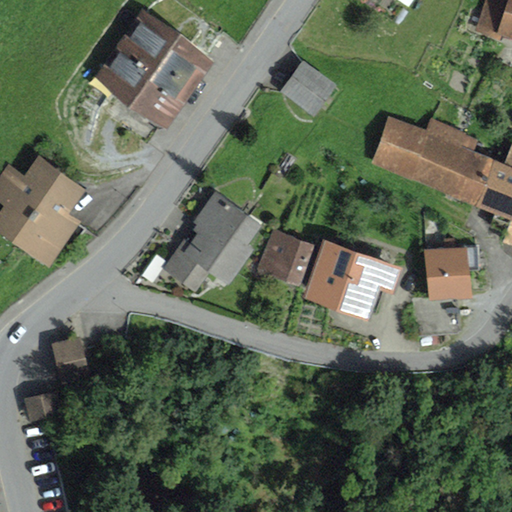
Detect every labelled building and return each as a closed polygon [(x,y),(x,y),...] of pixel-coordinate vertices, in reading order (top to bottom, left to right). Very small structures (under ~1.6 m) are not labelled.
[(511,0),(485,0),(476,28),(499,36),(500,32),(511,36),(511,0)] [(169,128),(215,64),(143,12),(96,76),(120,94),(104,116),(144,144),(160,122),(169,128)] [(337,85),(303,61),(280,92),(315,117),(337,85)] [(388,116),(372,164),(410,178),(429,130),(388,116)] [(432,120),(429,130),(410,178),(443,191),(465,135),(466,133),(432,120)] [(478,140),(465,135),(443,191),(476,204),(494,158),(474,151),(478,140)] [(504,162),(494,158),(476,204),(511,219),(511,144),(504,162)] [(0,210),(0,237),(48,270),(82,219),(71,212),(87,188),(40,157),(26,179),(7,166),(0,177),(0,204),(3,206),(0,210)] [(264,226),(215,192),(194,223),(197,225),(193,230),(198,233),(191,244),(184,239),(163,269),(196,291),(209,272),(229,286),(256,248),(251,244),(264,226)] [(315,245),(273,229),(257,270),(258,270),(255,279),(264,282),(268,273),(299,285),(315,245)] [(444,248),(424,250),(429,298),(429,301),(454,299),(473,297),(471,272),(482,271),(480,247),(467,248),(467,246),(455,247),(454,238),(444,239),(444,248)] [(324,239),(304,297),(369,319),(379,290),(394,295),(404,266),(324,239)] [(429,301),(429,298),(413,299),(416,337),(457,333),(454,299),(429,301)] [(79,337),(51,344),(62,387),(91,379),(79,337)] [(57,392),(24,399),(29,422),(62,414),(57,392)]
